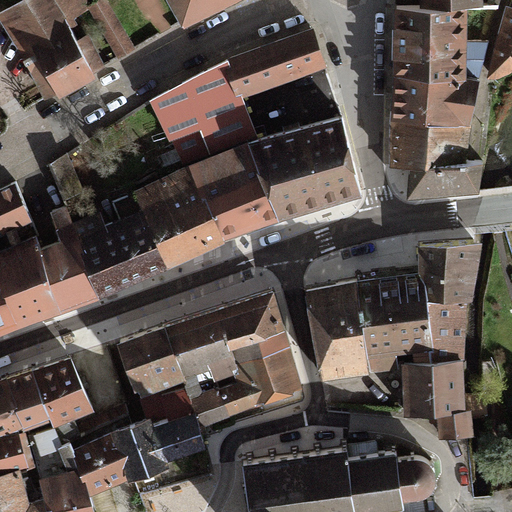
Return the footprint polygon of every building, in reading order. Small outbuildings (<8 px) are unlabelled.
[(24,0),(9,9),(40,60),(56,90),(92,70),(76,40),(65,21),(87,6),(83,0),(59,0),(56,2),(53,0),(24,0)] [(105,0),(97,0),(87,6),(118,56),(133,48),(105,0)] [(222,0),(169,0),(181,21),(222,0)] [(421,4),(396,4),(396,25),(406,25),(406,53),(426,53),(426,48),(446,48),(446,63),(481,63),(488,39),(463,39),(463,4),(421,4)] [(511,5),(507,5),(490,73),(493,73),(498,73),(504,72),(508,69),(511,65),(511,5)] [(406,25),(396,25),(395,52),(406,53),(406,25)] [(312,27),(224,59),(236,93),(238,92),(323,62),(312,27)] [(86,34),(76,40),(92,70),(102,65),(86,34)] [(406,53),(395,52),(395,71),(477,78),(481,63),(446,63),(446,48),(426,48),(426,53),(406,53)] [(224,59),(151,97),(180,159),(186,157),(246,133),(254,131),(238,92),(236,93),(224,59)] [(56,90),(40,60),(30,65),(46,96),(56,90)] [(477,78),(395,71),(391,115),(468,120),(477,78)] [(278,214),(360,190),(341,114),(249,140),(278,214)] [(468,120),(391,115),(391,163),(410,162),(459,158),(468,120)] [(246,133),(186,157),(189,163),(224,241),(279,218),(278,214),(249,140),(246,133)] [(65,153),(48,164),(62,196),(80,188),(65,153)] [(481,157),(466,158),(466,187),(478,185),(481,157)] [(459,158),(410,162),(409,192),(466,187),(466,158),(459,158)] [(189,163),(134,189),(165,265),(224,241),(189,163)] [(0,230),(32,215),(24,193),(14,173),(5,176),(0,178),(0,230)] [(76,231),(98,292),(165,265),(134,189),(117,198),(123,212),(126,222),(94,235),(90,226),(76,231)] [(63,239),(40,247),(58,306),(98,292),(76,231),(72,221),(65,204),(52,209),(63,239)] [(126,222),(123,212),(98,222),(94,212),(72,221),(76,231),(90,226),(94,235),(126,222)] [(36,235),(0,250),(0,277),(15,321),(58,306),(40,247),(36,235)] [(463,297),(473,238),(419,242),(420,271),(421,299),(425,299),(425,298),(463,297)] [(357,280),(369,366),(382,364),(382,362),(384,360),(383,350),(395,348),(406,347),(407,358),(459,359),(463,297),(425,298),(425,299),(421,299),(420,271),(357,280)] [(0,326),(15,321),(0,277),(0,326)] [(356,277),(305,286),(321,373),(369,366),(357,280),(356,277)] [(288,343),(272,288),(165,322),(180,364),(183,371),(186,382),(161,389),(140,396),(147,417),(148,422),(195,406),(198,420),(229,409),(213,370),(288,343)] [(180,364),(165,322),(119,339),(135,382),(180,364)] [(300,384),(288,343),(213,370),(229,409),(300,384)] [(395,348),(383,350),(384,360),(396,358),(395,348)] [(69,355),(34,366),(53,419),(62,444),(69,440),(79,435),(70,415),(92,406),(70,356),(69,355)] [(465,431),(459,359),(407,358),(403,358),(403,362),(406,411),(430,409),(437,408),(438,416),(439,424),(440,433),(465,431)] [(0,374),(0,435),(22,432),(53,419),(34,366),(3,373),(0,374)] [(183,371),(158,379),(161,389),(186,382),(183,371)] [(126,403),(95,417),(98,426),(112,420),(129,413),(126,403)] [(147,417),(115,429),(130,470),(163,458),(160,451),(203,437),(198,420),(195,406),(148,422),(147,417)] [(130,470),(115,429),(72,448),(87,488),(130,470)] [(22,432),(0,435),(0,466),(31,458),(22,432)] [(31,458),(49,511),(94,511),(87,488),(72,448),(69,440),(62,444),(31,458)] [(345,446),(242,459),(250,511),(423,511),(420,492),(427,489),(430,485),(432,481),(433,477),(434,473),(432,465),(429,461),(427,459),(423,456),(420,454),(418,454),(416,454),(395,456),(394,447),(374,451),(373,440),(344,444),(345,446)] [(0,511),(49,511),(31,458),(0,466),(0,511)]
